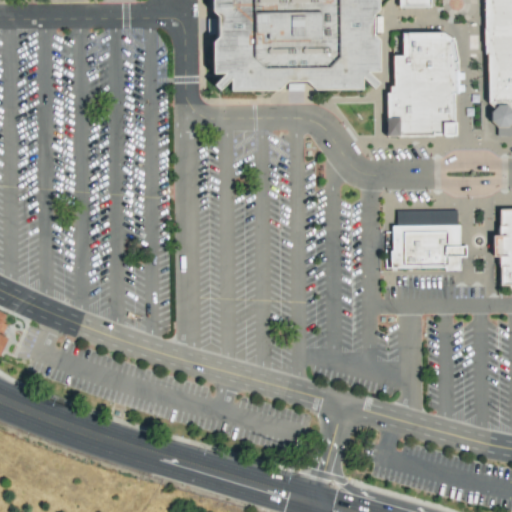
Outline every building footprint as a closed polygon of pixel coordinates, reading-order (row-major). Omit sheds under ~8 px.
[(511,0),(511,131),(483,131),(478,0),(426,0),(426,7),(393,7),(393,0),(368,0),(368,89),(199,89),(199,0),(511,0)] [(395,34),(395,57),(387,57),(388,86),(383,85),(379,95),(380,118),(381,137),(451,139),(452,72),(447,43),(435,34),(395,34)] [(497,260),(490,260),(490,239),(498,239),(498,213),(511,212),(511,289),(497,289),(497,260)] [(389,229),(459,229),(459,249),(466,249),(465,260),(459,260),(459,272),(389,272),(389,229)] [(0,312),(5,315),(3,323),(6,325),(1,335),(8,339),(0,352),(0,312)]
